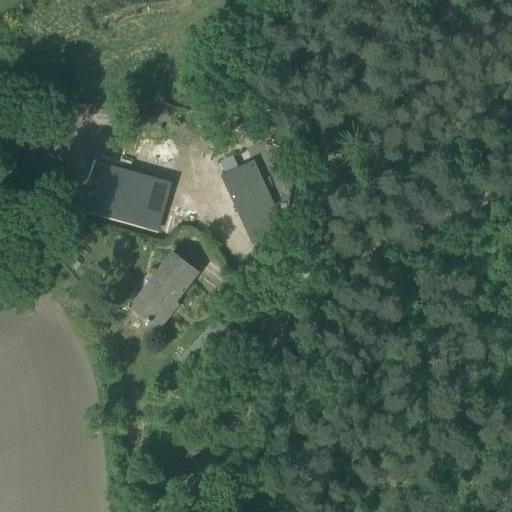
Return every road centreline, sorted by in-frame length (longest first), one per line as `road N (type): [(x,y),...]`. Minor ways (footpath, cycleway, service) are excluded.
road 1 (unclassified): [(188,511),(253,417),(317,238)]
road 2 (unclassified): [(317,238),(385,0)]
road 3 (unclassified): [(317,238),(365,237),(511,173)]
